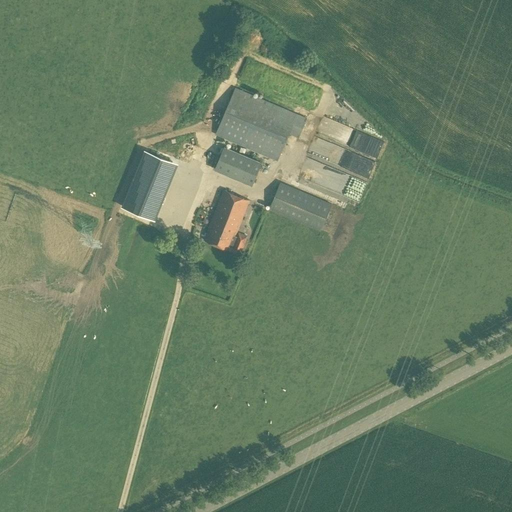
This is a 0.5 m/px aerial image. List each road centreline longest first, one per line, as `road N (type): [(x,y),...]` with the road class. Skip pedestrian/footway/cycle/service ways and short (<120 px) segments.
road 1 (secondary): [(200,511),(511,349)]
road 2 (track): [(187,256),(121,511)]
